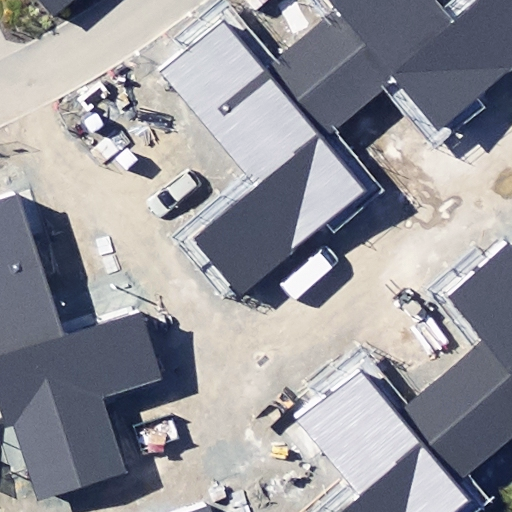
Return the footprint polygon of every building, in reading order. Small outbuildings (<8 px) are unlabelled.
[(38,0),(52,15),(69,0),(38,0)] [(332,0),(344,14),(307,45),(358,107),(393,78),(437,132),(511,70),(511,0),(484,0),(457,23),(437,0),(332,0)] [(358,107),(307,45),(269,75),(224,21),(162,72),(256,186),(193,238),(240,295),(366,190),(322,137),(358,107)] [(0,203),(0,402),(34,507),(133,476),(107,396),(161,378),(141,315),(58,341),(13,199),(0,203)] [(483,340),(441,375),(501,447),(511,437),(511,250),(508,247),(447,297),(483,340)] [(501,447),(441,375),(396,412),(363,373),(303,422),(366,498),(349,511),(452,511),(470,498),(457,483),(501,447)]
